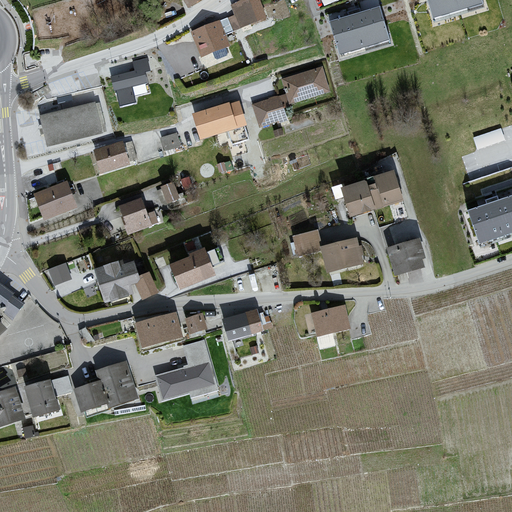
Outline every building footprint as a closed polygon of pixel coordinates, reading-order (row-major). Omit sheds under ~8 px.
[(182,0),(189,11),(207,0),(182,0)] [(259,0),(249,0),(231,7),(240,31),(267,21),(259,0)] [(481,0),(427,0),(433,18),(483,3),(481,0)] [(380,7),(330,22),(339,55),(390,40),(380,7)] [(220,23),(191,36),(202,61),(231,48),(220,23)] [(144,68),(110,76),(114,91),(116,91),(120,106),(136,102),(134,96),(150,92),(144,68)] [(323,69),(281,80),(288,106),(329,95),(323,69)] [(278,97),(250,106),(257,130),(286,121),(278,97)] [(94,103),(37,117),(45,150),(102,136),(94,103)] [(239,103),(194,118),(202,142),(248,127),(239,103)] [(477,147),(506,137),(502,125),(473,135),(477,147)] [(176,135),(159,140),(163,154),(180,149),(176,135)] [(122,142),(94,152),(102,174),(130,165),(122,142)] [(376,188),(370,189),(377,210),(403,202),(394,175),(374,181),(376,188)] [(67,183),(34,196),(45,221),(77,208),(67,183)] [(342,191),(351,219),(377,210),(370,189),(368,183),(342,191)] [(173,184),(161,189),(167,205),(180,201),(173,184)] [(511,195),(468,210),(479,244),(511,232),(511,195)] [(142,200),(119,208),(128,235),(163,222),(159,211),(147,216),(142,200)] [(316,232),(291,238),(295,256),(321,250),(316,232)] [(357,240),(321,250),(327,275),(363,266),(357,240)] [(420,242),(389,250),(396,279),(428,271),(420,242)] [(191,257),(171,265),(180,289),(216,275),(205,248),(190,254),(191,257)] [(213,265),(221,262),(216,248),(208,251),(213,265)] [(123,262),(93,270),(104,304),(135,295),(131,287),(136,286),(142,300),(158,295),(149,274),(140,278),(135,262),(125,265),(123,262)] [(64,264),(47,270),(52,287),(70,280),(64,264)] [(0,283),(0,306),(0,307),(0,306),(0,307),(4,310),(3,311),(13,318),(24,303),(12,295),(13,293),(0,283)] [(346,308),(313,316),(319,340),(352,332),(346,308)] [(257,309),(222,319),(229,341),(263,331),(257,309)] [(177,313),(135,324),(142,349),(183,337),(177,313)] [(190,336),(208,330),(203,313),(184,319),(190,336)] [(209,362),(157,377),(163,399),(215,385),(209,362)] [(100,383),(75,391),(83,415),(109,407),(111,413),(141,403),(128,363),(96,373),(100,383)] [(68,378),(25,390),(34,421),(62,414),(58,398),(72,394),(68,378)] [(0,431),(27,425),(18,391),(0,395),(0,431)]
